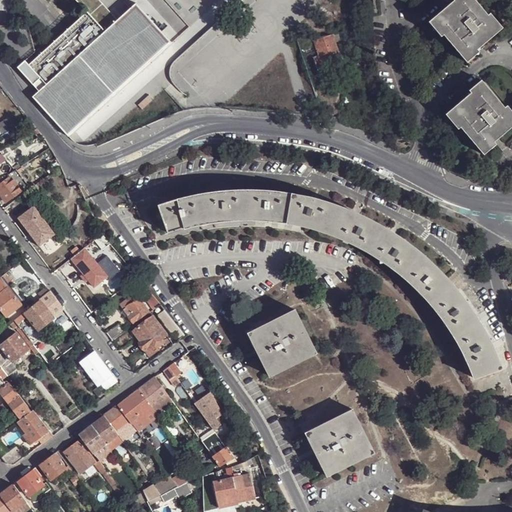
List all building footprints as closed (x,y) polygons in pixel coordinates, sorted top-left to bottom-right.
[(40,90),(118,20),(99,0),(75,0),(87,12),(22,71),(40,90)] [(476,50),(499,31),(487,16),(473,0),(453,0),(453,1),(430,21),(442,36),(464,61),(476,50)] [(172,42),(136,3),(118,20),(40,90),(33,96),(66,133),(68,136),(172,42)] [(502,29),(489,14),(487,16),(499,31),(502,29)] [(442,36),(430,21),(428,23),(440,38),(442,36)] [(331,33),(332,35),(325,37),(325,40),(314,43),(319,58),(313,60),(316,70),(340,63),(335,43),(344,41),(339,28),(338,29),(331,33)] [(465,63),(478,53),(476,50),(464,61),(465,63)] [(469,93),(481,83),(480,81),(467,91),(469,93)] [(511,119),(503,109),(481,83),(469,93),(447,113),(459,128),(480,153),(493,143),(511,126),(511,119)] [(511,114),(506,107),(503,109),(511,119),(511,114)] [(444,115),(456,130),(459,128),(447,113),(444,115)] [(0,123),(0,130),(3,135),(19,125),(12,116),(0,123)] [(483,155),(495,145),(493,143),(480,153),(483,155)] [(9,175),(19,190),(22,188),(19,184),(25,180),(19,172),(17,169),(9,175)] [(0,194),(6,203),(21,191),(19,190),(9,175),(0,180),(0,194)] [(37,192),(42,188),(38,183),(35,186),(32,188),(37,192)] [(157,205),(167,234),(185,228),(204,223),(215,222),(225,221),(257,220),(273,221),(274,221),(294,224),(295,224),(313,229),(318,231),(346,241),(349,242),(364,250),(373,256),(393,270),(401,276),(416,290),(421,295),(433,310),(439,318),(456,344),(457,347),(465,361),(466,364),(471,379),(499,372),(494,358),(488,344),(473,316),(466,306),(464,302),(447,281),(444,278),(424,257),(421,254),(405,240),(402,238),(387,229),(381,226),(357,214),(350,211),(326,202),(322,201),(303,196),(298,195),(273,191),(268,191),(243,190),(239,190),(220,191),(213,192),(188,197),(181,198),(157,205)] [(15,204),(13,202),(3,209),(5,211),(15,204)] [(39,246),(55,235),(54,234),(55,233),(56,232),(51,227),(50,227),(49,227),(46,223),(47,223),(47,221),(43,216),(42,216),(41,216),(35,207),(33,207),(18,218),(24,226),(39,246)] [(0,226),(0,241),(1,243),(8,237),(0,227),(0,226)] [(102,248),(109,242),(102,234),(94,240),(101,248),(102,248)] [(109,242),(102,248),(109,256),(116,250),(109,242)] [(94,288),(108,277),(89,254),(87,256),(82,250),(71,259),(78,268),(83,273),(88,280),(94,288)] [(18,263),(15,265),(18,269),(27,263),(26,261),(24,258),(18,263)] [(71,259),(58,269),(65,278),(78,268),(71,259)] [(0,277),(7,287),(10,285),(2,275),(0,277)] [(143,283),(138,277),(132,281),(137,287),(143,283)] [(143,283),(137,287),(144,296),(146,295),(153,303),(156,307),(160,304),(143,283)] [(0,310),(5,317),(21,304),(7,287),(0,292),(0,310)] [(50,292),(39,300),(52,317),(62,309),(50,292)] [(146,295),(144,296),(151,305),(153,303),(146,295)] [(119,305),(123,309),(133,301),(130,297),(119,305)] [(123,310),(127,315),(133,322),(148,311),(138,298),(133,301),(123,309),(123,310)] [(39,300),(23,313),(26,316),(38,329),(53,317),(52,317),(39,300)] [(175,331),(179,328),(165,310),(158,315),(173,333),(175,331)] [(294,310),(251,331),(268,366),(265,367),(269,375),(315,353),(311,344),(308,346),(295,319),(298,318),(294,310)] [(13,320),(16,324),(26,316),(23,313),(13,320)] [(153,316),(133,331),(140,341),(138,342),(144,351),(145,350),(149,356),(158,349),(157,347),(163,342),(160,338),(165,335),(153,316)] [(298,318),(295,319),(308,346),(311,344),(298,318)] [(1,330),(4,334),(14,326),(30,346),(33,345),(16,324),(13,320),(1,330)] [(106,334),(111,340),(124,331),(119,325),(106,334)] [(185,335),(179,328),(175,331),(181,338),(185,335)] [(0,345),(12,361),(29,348),(15,331),(0,343),(0,345)] [(251,331),(247,333),(265,367),(268,366),(251,331)] [(33,333),(29,337),(34,343),(38,339),(33,333)] [(0,366),(6,375),(7,376),(19,366),(17,364),(12,361),(0,345),(0,366)] [(116,383),(93,352),(80,362),(98,387),(101,384),(106,390),(116,383)] [(173,363),(168,367),(175,377),(178,375),(181,373),(173,363)] [(0,388),(8,382),(7,380),(5,381),(4,382),(1,379),(6,375),(0,366),(0,388)] [(168,367),(163,371),(174,385),(179,382),(176,379),(175,377),(168,367)] [(138,389),(152,408),(168,397),(154,378),(138,389)] [(181,385),(183,387),(188,394),(194,390),(187,380),(181,385)] [(0,390),(9,402),(18,394),(8,382),(0,388),(0,390)] [(183,387),(180,389),(185,397),(188,394),(183,387)] [(138,389),(117,405),(128,421),(131,424),(138,419),(147,412),(152,408),(138,389)] [(194,403),(210,423),(217,418),(222,414),(212,395),(210,392),(194,403)] [(21,418),(31,411),(18,394),(9,402),(21,418)] [(152,408),(157,414),(172,403),(168,397),(152,408)] [(117,405),(103,416),(114,431),(128,421),(117,405)] [(151,418),(157,414),(152,408),(147,412),(151,418)] [(32,441),(48,430),(33,409),(31,411),(21,418),(17,421),(19,423),(26,434),(25,435),(24,436),(28,442),(31,442),(32,441)] [(327,476),(363,459),(367,446),(354,419),(356,418),(352,410),(320,425),(308,433),(326,468),(323,469),(327,476)] [(147,412),(138,419),(143,424),(151,418),(147,412)] [(92,424),(106,443),(112,439),(117,435),(114,431),(103,416),(92,424)] [(217,418),(210,423),(214,429),(221,424),(217,418)] [(356,418),(354,419),(367,446),(368,440),(356,418)] [(134,428),(135,430),(143,424),(138,419),(131,424),(134,428)] [(119,438),(120,439),(134,428),(131,424),(128,421),(114,431),(117,435),(119,438)] [(92,424),(79,434),(82,439),(88,447),(93,453),(99,461),(112,451),(112,450),(106,443),(92,424)] [(32,441),(37,448),(53,435),(48,430),(32,441)] [(213,457),(216,461),(219,466),(220,467),(226,462),(228,466),(238,461),(235,456),(234,456),(229,449),(227,447),(215,431),(202,441),(213,457)] [(323,469),(326,468),(308,432),(305,433),(323,469)] [(225,433),(220,437),(227,447),(229,449),(235,445),(225,433)] [(119,438),(117,435),(106,443),(112,450),(122,442),(120,439),(119,438)] [(88,447),(82,439),(79,441),(85,449),(88,447)] [(0,441),(0,455),(6,464),(14,465),(23,457),(16,447),(18,446),(17,445),(15,446),(14,445),(8,451),(0,441)] [(65,452),(81,474),(95,464),(96,463),(85,449),(79,441),(65,452)] [(367,446),(363,459),(374,453),(370,445),(367,446)] [(54,453),(39,464),(50,478),(65,467),(54,453)] [(205,457),(199,461),(203,467),(216,461),(213,457),(207,461),(205,457)] [(124,503),(128,500),(99,461),(96,463),(95,464),(124,503)] [(197,470),(203,467),(199,461),(194,465),(197,470)] [(219,466),(216,461),(203,467),(197,470),(201,475),(219,466)] [(67,465),(65,467),(70,474),(73,471),(67,465)] [(201,475),(197,470),(194,465),(171,478),(178,486),(187,481),(201,475)] [(35,468),(32,470),(44,485),(46,483),(35,468)] [(32,470),(17,481),(29,496),(44,485),(32,470)] [(225,481),(214,483),(218,503),(238,499),(239,503),(256,500),(251,475),(239,478),(239,475),(225,478),(225,481)] [(76,485),(81,482),(76,476),(72,479),(76,485)] [(178,486),(171,478),(155,486),(161,494),(178,486)] [(161,494),(152,498),(154,502),(163,498),(164,501),(178,495),(180,499),(192,492),(187,481),(178,486),(161,494)] [(29,496),(33,502),(34,502),(37,501),(40,499),(41,496),(51,489),(46,483),(44,485),(29,496)] [(12,511),(26,502),(13,485),(0,494),(0,511),(12,511)] [(155,486),(154,485),(143,491),(149,500),(152,498),(161,494),(155,486)] [(143,491),(128,500),(133,505),(134,507),(149,500),(143,491)] [(238,499),(218,503),(219,510),(239,505),(239,503),(238,499)] [(24,511),(30,508),(26,502),(12,511),(24,511)]
